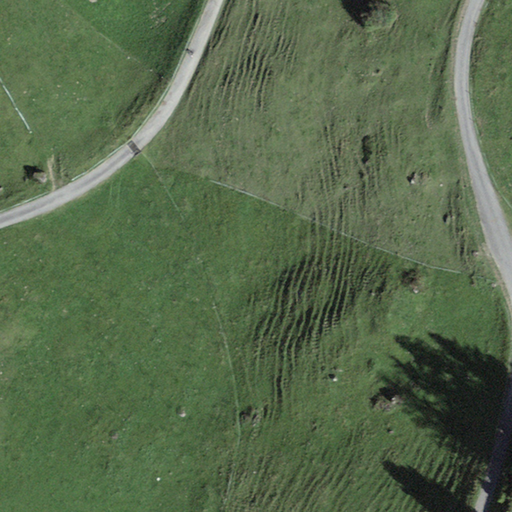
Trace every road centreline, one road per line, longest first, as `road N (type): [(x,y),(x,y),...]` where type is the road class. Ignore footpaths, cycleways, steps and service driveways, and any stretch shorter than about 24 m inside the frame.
road 1 (track): [(213,0),(158,115),(91,172),(0,213)]
road 2 (track): [(511,266),(461,86),(463,35),(475,0)]
